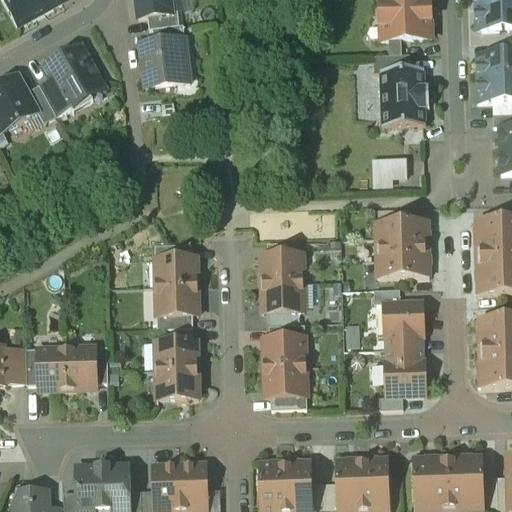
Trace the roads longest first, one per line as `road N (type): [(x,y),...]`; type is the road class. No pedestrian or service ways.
road 1 (residential): [(458,422),(235,429)]
road 2 (residential): [(454,0),(460,198)]
road 3 (residential): [(40,445),(75,433),(235,429)]
road 4 (residential): [(451,232),(458,422)]
road 5 (residential): [(228,249),(235,429)]
road 6 (residential): [(112,0),(113,7),(0,69)]
